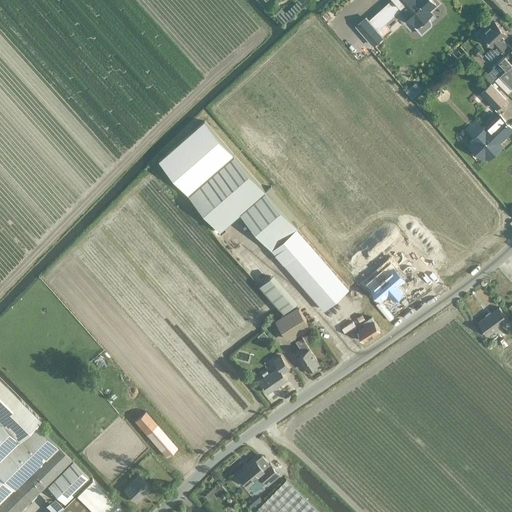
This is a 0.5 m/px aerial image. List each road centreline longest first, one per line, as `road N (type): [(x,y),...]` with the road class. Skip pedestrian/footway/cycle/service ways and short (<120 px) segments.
road 1 (unclassified): [(158,511),(205,467),(511,248)]
road 2 (track): [(0,297),(259,35)]
road 3 (track): [(362,511),(268,421)]
